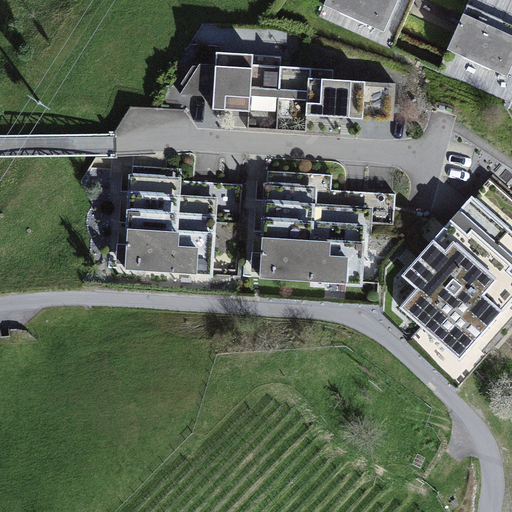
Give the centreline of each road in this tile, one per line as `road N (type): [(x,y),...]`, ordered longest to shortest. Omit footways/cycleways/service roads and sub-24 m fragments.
road 1 (residential): [(494,511),(493,456),(469,412),(362,320),(99,295),(0,309)]
road 2 (residential): [(0,145),(133,140),(439,158)]
